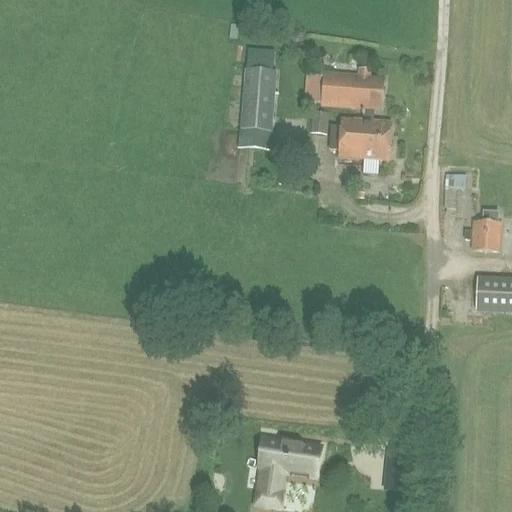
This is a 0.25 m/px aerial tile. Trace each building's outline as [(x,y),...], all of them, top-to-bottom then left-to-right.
[(278,73),(248,70),(242,130),(272,133),(278,73)] [(366,110),(365,123),(374,124),(375,111),(383,111),(386,81),(372,80),(373,73),(360,72),(359,79),(326,76),(324,106),(366,110)] [(393,125),(374,124),(365,123),(342,122),(342,129),(334,129),(332,154),(340,153),(340,160),(390,164),(393,125)] [(446,176),(445,211),(457,211),(458,192),(466,192),(467,177),(446,176)] [(501,253),(503,224),(475,222),(473,252),(501,253)] [(511,280),(478,279),(477,311),(511,312),(511,280)] [(321,450),(263,441),(259,470),(262,470),(258,490),(255,507),(280,511),(282,494),(281,494),(284,473),(317,478),(321,450)] [(386,491),(419,495),(421,479),(387,475),(386,491)]
